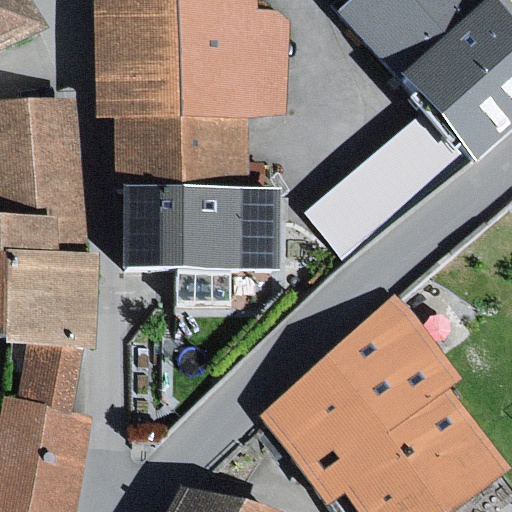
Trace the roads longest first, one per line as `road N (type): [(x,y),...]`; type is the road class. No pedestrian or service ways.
road 1 (residential): [(132,511),(386,260),(511,155)]
road 2 (residential): [(109,511),(106,292),(71,51)]
